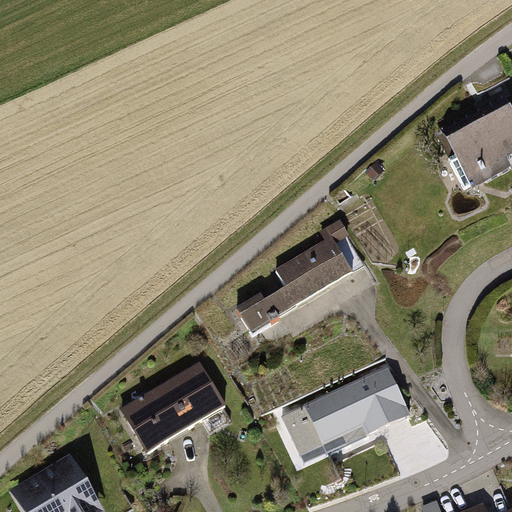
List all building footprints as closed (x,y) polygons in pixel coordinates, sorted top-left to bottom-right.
[(511,115),(505,103),(444,136),(456,156),(448,161),(464,191),(484,181),(485,183),(511,168),(511,115)] [(263,297),(238,312),(254,338),(280,322),(279,320),(354,275),(351,270),(363,262),(341,224),(323,234),(328,243),(277,273),(287,290),(266,302),(263,297)] [(201,366),(124,412),(150,455),(226,409),(201,366)] [(411,420),(388,371),(284,418),(307,468),(411,420)] [(98,511),(69,464),(20,494),(30,511),(98,511)]
